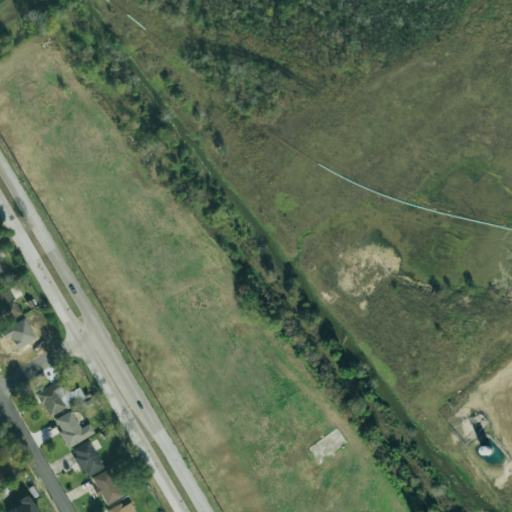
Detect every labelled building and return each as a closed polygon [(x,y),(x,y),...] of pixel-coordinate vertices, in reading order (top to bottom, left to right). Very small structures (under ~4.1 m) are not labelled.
[(0,292),(0,312),(2,311),(8,321),(21,313),(13,299),(21,295),(15,284),(0,292)] [(37,338),(27,322),(1,337),(11,355),(30,344),(29,343),(37,338)] [(36,393),(49,417),(84,398),(78,386),(67,392),(60,380),(36,393)] [(94,433),(89,423),(80,428),(70,410),(53,420),(68,448),(94,433)] [(102,468),(90,441),(71,449),(83,476),(102,468)] [(90,479),(99,495),(101,495),(106,505),(123,495),(107,469),(90,479)] [(5,511),(38,511),(27,496),(5,511)] [(136,511),(130,502),(122,506),(121,503),(105,511),(136,511)]
